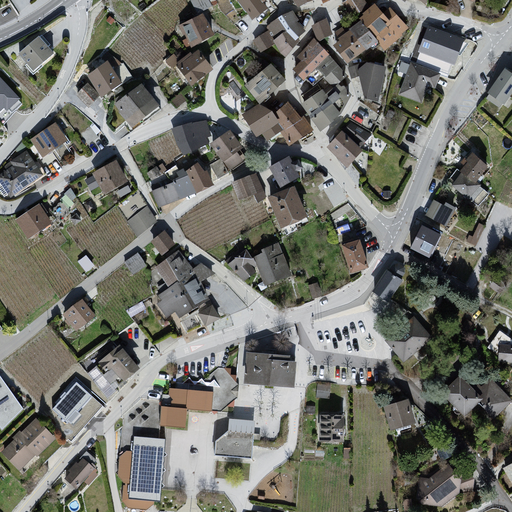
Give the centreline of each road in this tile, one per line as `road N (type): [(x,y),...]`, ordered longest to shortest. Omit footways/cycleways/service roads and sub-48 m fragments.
road 1 (residential): [(299,317),(302,369),(390,376),(509,511)]
road 2 (residential): [(269,326),(167,359),(22,511)]
road 3 (residential): [(0,207),(28,202),(160,128),(212,118)]
road 4 (residential): [(498,41),(447,112),(397,231)]
road 5 (residential): [(0,356),(163,225)]
road 6 (residential): [(74,0),(78,33),(61,82),(0,157)]
road 7 (residential): [(267,148),(311,155),(397,231)]
road 8 (residential): [(212,118),(213,74),(257,30),(294,10)]
road 9 (residential): [(163,225),(269,326)]
road 10 (residential): [(397,231),(358,289),(299,317)]
road 11 (residential): [(267,148),(257,167),(163,225)]
